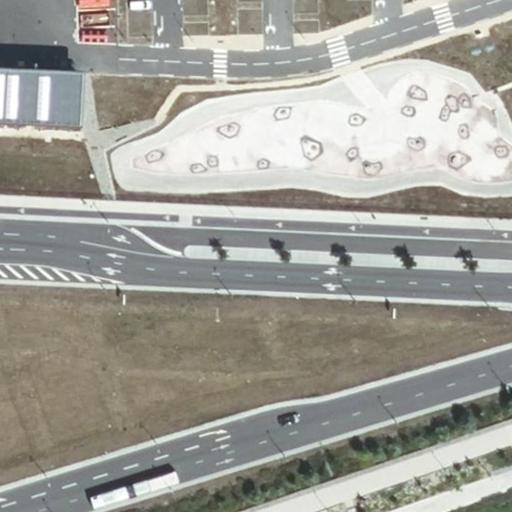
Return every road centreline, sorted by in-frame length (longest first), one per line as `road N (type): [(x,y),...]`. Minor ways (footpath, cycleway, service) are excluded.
road 1 (primary): [(3,511),(511,362)]
road 2 (primary): [(511,273),(429,287),(0,247)]
